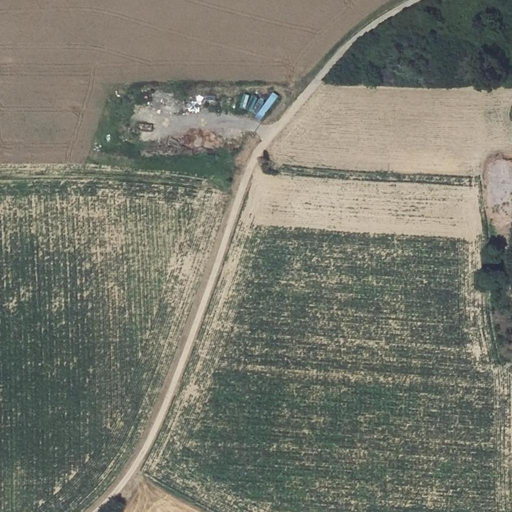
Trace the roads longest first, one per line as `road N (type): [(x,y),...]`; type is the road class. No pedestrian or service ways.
road 1 (track): [(99,511),(136,469),(166,406),(252,158)]
road 2 (residential): [(415,0),(342,51),(252,158)]
